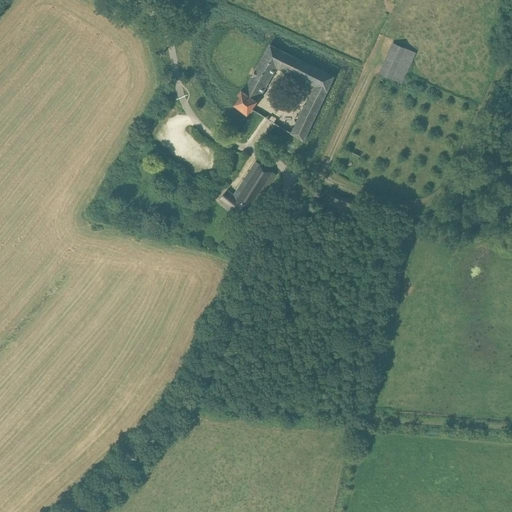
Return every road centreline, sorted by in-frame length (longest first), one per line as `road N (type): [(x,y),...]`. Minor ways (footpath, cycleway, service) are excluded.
road 1 (unclassified): [(75,511),(172,415),(287,181),(274,160),(216,139),(192,118),(161,22),(132,0)]
road 2 (track): [(410,206),(364,419),(511,429)]
road 3 (track): [(511,54),(441,189),(422,206),(286,173)]
